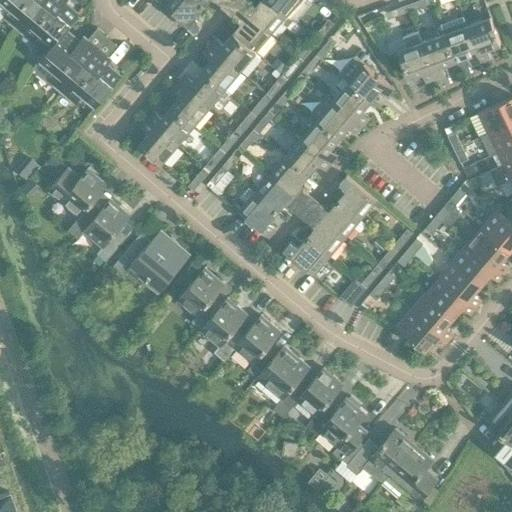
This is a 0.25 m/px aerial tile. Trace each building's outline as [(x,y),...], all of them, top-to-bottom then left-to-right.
[(14,25),(19,30),(43,0),(3,0),(12,7),(4,17),(14,25)] [(42,32),(54,42),(54,43),(65,31),(78,16),(64,5),(67,0),(43,0),(19,30),(33,42),(42,32)] [(195,32),(202,24),(194,18),(204,6),(196,0),(170,0),(165,7),(195,32)] [(234,1),(233,0),(196,0),(204,6),(209,0),(215,0),(227,10),(234,1)] [(248,0),(235,0),(234,1),(273,33),(282,22),(296,34),(302,27),(296,22),(270,0),(260,0),(255,6),(248,0)] [(270,0),(296,22),(312,3),(308,0),(270,0)] [(431,0),(418,0),(409,3),(411,9),(427,4),(432,2),(431,0)] [(234,1),(227,10),(242,22),(233,33),(256,53),(273,33),(234,1)] [(396,8),(386,11),(388,17),(411,9),(409,3),(402,6),(396,8)] [(467,56),(470,65),(481,62),(467,25),(467,26),(463,16),(440,24),(443,34),(446,33),(456,60),(467,56)] [(500,44),(491,17),(467,25),(481,62),(490,58),(486,49),(500,44)] [(335,24),(330,20),(326,25),(315,38),(319,42),(335,24)] [(55,86),(60,91),(106,36),(96,28),(88,38),(84,35),(78,42),(65,31),(54,43),(54,42),(41,58),(54,68),(46,78),(55,86)] [(422,72),(425,82),(436,78),(423,41),(422,42),(418,30),(404,35),(408,47),(399,50),(409,77),(422,72)] [(217,37),(210,45),(241,71),(251,59),(256,64),(261,57),(256,53),(233,33),(224,44),(217,37)] [(446,33),(443,34),(423,41),(436,78),(445,75),(442,65),(456,60),(446,33)] [(106,36),(60,91),(75,104),(85,93),(98,104),(120,78),(106,66),(112,58),(108,55),(116,44),(106,36)] [(315,38),(303,51),(299,56),(304,60),(319,42),(315,38)] [(337,42),(332,38),(318,55),(322,59),(337,42)] [(211,59),(202,70),(225,89),(241,71),(210,45),(204,53),(211,59)] [(318,55),(305,69),(302,73),(307,77),(322,59),(318,55)] [(394,88),(355,55),(340,73),(371,100),(379,90),(387,96),(394,88)] [(304,60),(299,56),(283,75),(288,79),(304,60)] [(126,70),(132,63),(126,59),(120,66),(126,70)] [(278,59),(272,66),(281,74),(287,67),(278,59)] [(186,73),(179,81),(210,108),(219,97),(224,101),(230,94),(225,89),(202,70),(193,80),(186,73)] [(307,77),(302,73),(286,91),(291,95),(307,77)] [(343,77),(336,85),(342,89),(333,99),(363,124),(369,117),(362,110),(371,100),(340,73),(339,74),(343,77)] [(288,79),(283,75),(267,93),(272,98),(288,79)] [(180,96),(171,106),(194,126),(210,108),(179,81),(172,89),(180,96)] [(291,95),(286,91),(271,109),(275,113),(291,95)] [(272,98),(267,93),(251,111),(257,116),(272,98)] [(356,132),(363,124),(333,99),(333,100),(327,94),(311,113),(317,118),(318,118),(340,136),(349,126),(356,132)] [(511,95),(479,112),(489,132),(511,121),(511,95)] [(155,110),(148,118),(179,144),(194,126),(171,106),(163,116),(155,110)] [(275,113),(271,109),(255,128),(260,131),(275,113)] [(236,129),(241,134),(257,116),(251,111),(236,129)] [(149,133),(139,144),(163,164),(179,144),(148,118),(141,127),(149,133)] [(340,136),(318,118),(317,118),(302,136),(332,161),(339,153),(331,147),(340,136)] [(498,152),(511,144),(511,121),(489,132),(498,152)] [(260,131),(255,128),(239,147),(243,150),(260,131)] [(241,134),(236,129),(220,148),(226,153),(241,134)] [(455,132),(448,135),(454,149),(462,145),(455,132)] [(325,170),(332,161),(302,136),(287,154),(309,173),(318,164),(325,170)] [(493,178),(511,169),(511,144),(498,152),(503,163),(489,170),(493,178)] [(461,162),(468,159),(462,145),(454,149),(461,162)] [(228,168),(238,156),(243,150),(239,147),(223,165),(228,168)] [(204,166),(210,171),(215,166),(226,153),(220,148),(204,166)] [(271,174),(308,206),(315,197),(309,192),(308,193),(300,185),(309,173),(287,154),(271,174)] [(52,155),(47,162),(54,168),(60,161),(52,155)] [(463,169),(467,176),(479,170),(475,163),(463,169)] [(211,179),(207,184),(212,187),(228,168),(223,165),(211,179)] [(80,217),(69,230),(78,238),(84,231),(100,211),(91,203),(107,184),(88,168),(80,178),(68,167),(48,191),(80,217)] [(511,181),(511,169),(493,178),(497,186),(511,179),(511,181)] [(188,185),(194,190),(205,176),(200,172),(188,185)] [(300,214),(308,206),(271,174),(256,192),(278,211),(286,201),(295,209),(294,209),(300,214)] [(347,175),(339,183),(347,189),(338,199),(361,218),(377,200),(347,175)] [(269,222),(278,211),(256,192),(255,192),(249,187),(243,194),(249,199),(239,212),(268,237),(276,228),(269,222)] [(449,199),(455,205),(465,193),(459,188),(449,199)] [(315,197),(308,206),(313,211),(345,237),(354,226),(359,231),(366,224),(360,219),(361,218),(338,199),(329,210),(320,203),(321,202),(315,197)] [(114,233),(130,214),(110,198),(100,211),(84,231),(103,247),(97,253),(98,254),(106,260),(107,261),(124,241),(114,233)] [(451,210),(445,205),(436,215),(443,220),(451,210)] [(308,206),(300,214),(306,219),(307,218),(316,226),(308,236),(330,255),(345,237),(313,211),(308,206)] [(511,222),(497,209),(483,226),(511,250),(511,248),(511,222)] [(426,227),(432,233),(443,220),(436,215),(426,227)] [(511,250),(483,226),(469,242),(505,273),(510,267),(502,260),(511,250)] [(190,255),(160,229),(151,240),(142,232),(114,265),(125,274),(133,264),(147,276),(145,279),(160,291),(190,255)] [(410,237),(413,232),(409,229),(394,246),(399,250),(410,237)] [(283,250),(313,275),(330,255),(308,236),(298,247),(291,241),(283,250)] [(423,243),(417,237),(408,248),(414,253),(423,243)] [(505,273),(469,242),(455,259),(483,283),(490,274),(498,281),(505,273)] [(383,268),(387,263),(399,250),(394,246),(383,259),(379,264),(383,268)] [(397,260),(404,266),(414,253),(408,248),(397,260)] [(101,266),(106,260),(98,254),(94,260),(101,266)] [(483,283),(455,259),(440,275),(477,306),(482,300),(474,293),(483,283)] [(383,268),(379,264),(374,270),(363,283),(368,287),(379,274),(383,268)] [(197,315),(191,322),(201,330),(228,298),(218,310),(208,302),(224,283),(205,267),(178,300),(197,315)] [(386,286),(395,276),(389,270),(380,281),(386,286)] [(462,307),(470,314),(477,306),(440,275),(426,292),(455,316),(462,307)] [(351,306),(368,287),(363,283),(362,284),(355,278),(340,297),(351,306)] [(369,293),(376,298),(386,286),(380,281),(369,293)] [(455,316),(426,292),(412,308),(449,339),(454,333),(446,326),(455,316)] [(231,332),(247,314),(228,298),(201,330),(219,346),(214,352),(224,361),(235,347),(240,340),(261,315),(240,340),(231,332)] [(435,340),(442,346),(449,339),(412,308),(397,326),(426,351),(435,340)] [(261,315),(240,340),(235,347),(253,362),(247,369),(257,377),(273,357),(264,350),(280,331),(261,315)] [(283,344),(273,357),(257,377),(263,382),(283,399),(274,409),(284,417),(298,401),(297,399),(302,393),(294,385),(310,367),(283,344)] [(317,434),(320,430),(319,429),(336,410),(327,402),(343,384),(324,368),(297,399),(298,401),(316,415),(307,425),(317,434)] [(511,391),(502,403),(511,410),(511,391)] [(319,429),(320,430),(338,445),(333,452),(342,460),(359,441),(367,430),(358,423),(365,414),(346,398),(336,410),(319,429)] [(486,422),(506,438),(494,451),(510,472),(511,470),(511,410),(502,403),(486,422)] [(364,445),(359,441),(342,460),(348,464),(347,465),(357,474),(365,465),(383,480),(389,473),(414,444),(395,428),(379,448),(369,439),(364,445)] [(414,444),(389,473),(383,480),(399,495),(396,499),(408,509),(416,499),(419,501),(437,479),(425,468),(433,459),(414,444)] [(330,475),(317,490),(326,498),(340,482),(330,475)] [(0,511),(15,511),(8,491),(0,493),(0,511)]
